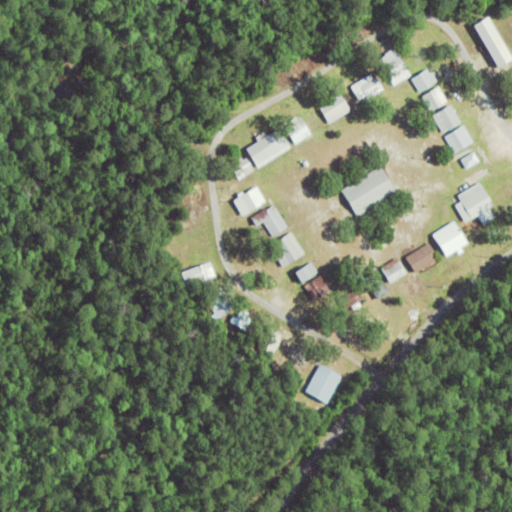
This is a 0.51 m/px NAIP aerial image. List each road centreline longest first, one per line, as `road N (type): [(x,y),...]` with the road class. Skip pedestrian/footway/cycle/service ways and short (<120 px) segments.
road 1 (residential): [(377,377),(242,285),(223,248),(215,146),(233,123),(378,35),(428,15),(456,37),(511,138)]
road 2 (residential): [(278,511),(377,377),(511,256)]
